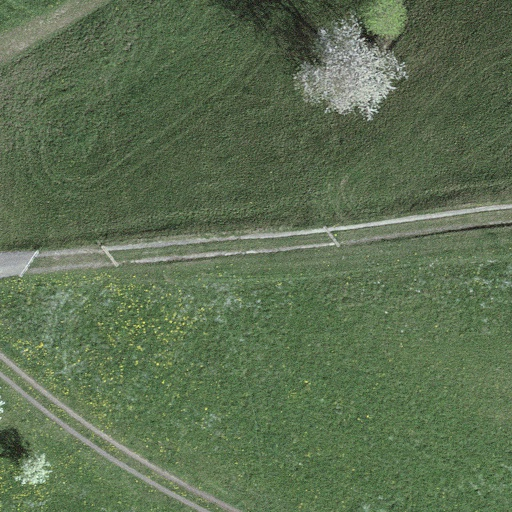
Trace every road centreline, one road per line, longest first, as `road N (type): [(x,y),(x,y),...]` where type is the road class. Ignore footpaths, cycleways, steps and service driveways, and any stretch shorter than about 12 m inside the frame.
road 1 (track): [(511,215),(0,271)]
road 2 (track): [(0,361),(123,462),(214,511)]
